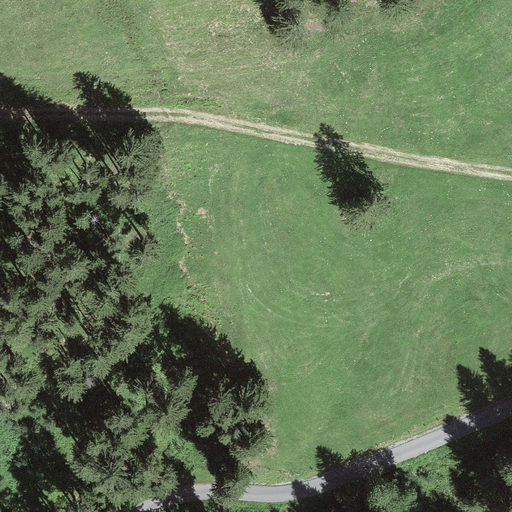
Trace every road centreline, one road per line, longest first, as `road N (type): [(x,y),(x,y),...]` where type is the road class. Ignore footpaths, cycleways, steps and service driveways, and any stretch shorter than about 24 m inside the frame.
road 1 (track): [(0,109),(161,114),(511,175)]
road 2 (track): [(144,511),(195,489),(314,489),(511,407)]
